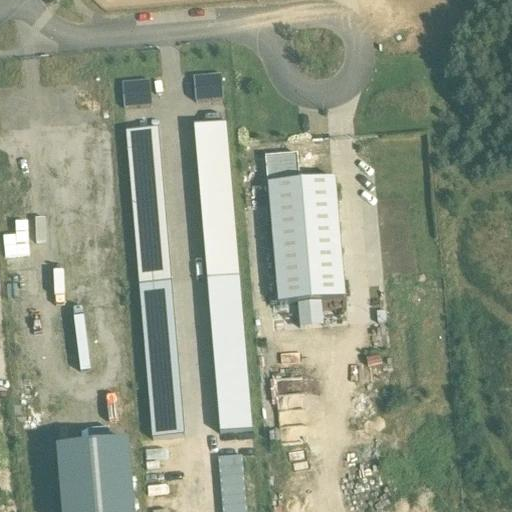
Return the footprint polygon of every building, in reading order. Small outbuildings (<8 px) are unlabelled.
[(222,78),(193,81),(195,107),(224,105),(222,78)] [(126,112),(153,109),(151,84),(124,86),(126,112)] [(194,129),(220,437),(254,434),(227,126),(194,129)] [(124,133),(151,441),(185,438),(159,130),(124,133)] [(267,158),(269,187),(302,185),(300,156),(267,158)] [(269,187),(276,306),(345,301),(338,182),(302,185),(269,187)] [(56,454),(61,511),(133,511),(127,446),(56,454)] [(218,463),(221,511),(246,511),(242,461),(218,463)]
